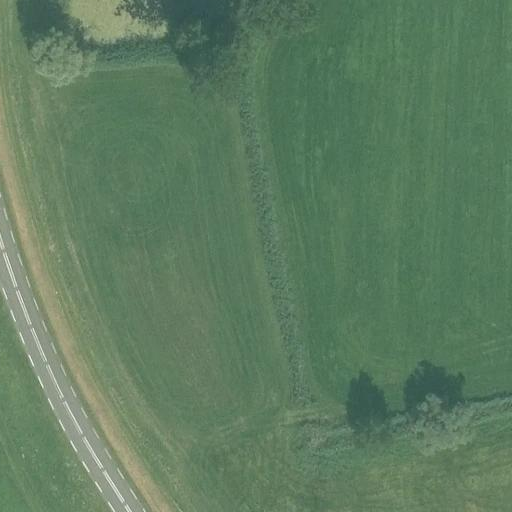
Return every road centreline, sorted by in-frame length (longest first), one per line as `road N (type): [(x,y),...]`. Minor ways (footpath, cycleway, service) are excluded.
road 1 (primary): [(128,511),(63,400),(0,239)]
road 2 (track): [(288,422),(511,380)]
